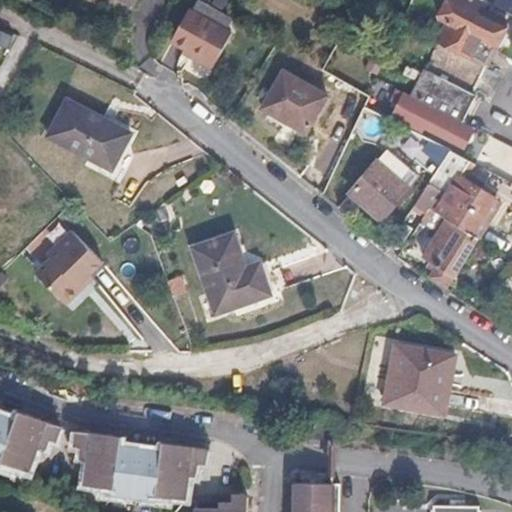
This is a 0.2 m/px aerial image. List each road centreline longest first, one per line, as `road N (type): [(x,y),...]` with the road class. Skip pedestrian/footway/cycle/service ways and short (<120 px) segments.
road 1 (track): [(420,291),(249,357),(193,363),(83,365),(0,334)]
road 2 (residential): [(511,348),(342,242),(158,90)]
road 3 (residential): [(273,453),(0,387)]
road 4 (residential): [(511,494),(356,461)]
